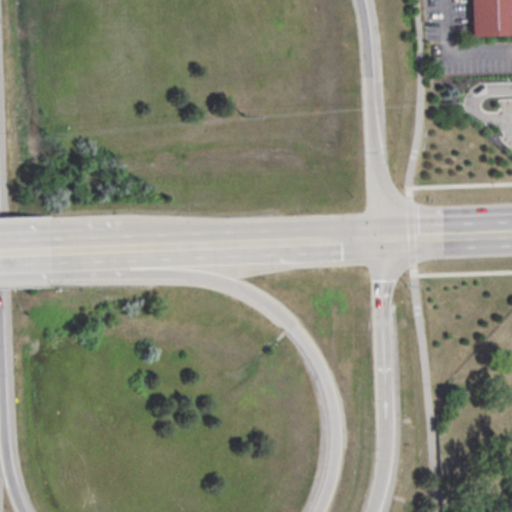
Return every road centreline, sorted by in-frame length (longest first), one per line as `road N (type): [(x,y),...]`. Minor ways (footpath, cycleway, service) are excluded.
road 1 (motorway): [(48,250),(124,272),(217,280),(255,295),(290,324),(316,373),(330,426),(328,471),(314,511),(21,510),(5,461),(0,333)]
road 2 (secondary): [(379,238),(48,250)]
road 3 (motorway): [(379,238),(360,0)]
road 4 (secondary): [(511,232),(379,238)]
road 5 (motorway): [(381,367),(379,238)]
road 6 (motorway): [(369,511),(380,462),(381,386)]
